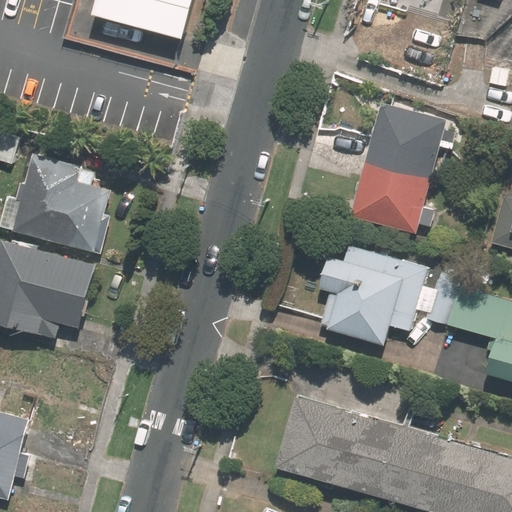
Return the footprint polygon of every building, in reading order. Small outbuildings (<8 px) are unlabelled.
[(212,0),(118,0),(116,9),(204,32),(212,0)] [(455,125),(459,112),(399,93),(363,209),(422,228),(449,143),(461,147),(466,129),(455,125)] [(32,132),(0,122),(0,154),(23,161),(32,132)] [(17,189),(8,222),(111,249),(127,188),(107,182),(112,165),(47,148),(35,194),(17,189)] [(511,185),(496,250),(511,254),(511,185)] [(19,234),(16,241),(2,237),(0,245),(0,255),(12,258),(0,300),(0,312),(65,331),(70,315),(93,322),(111,259),(19,234)] [(471,270),(359,236),(355,251),(340,247),(330,280),(343,284),(334,316),(403,337),(408,320),(424,325),(429,311),(508,336),(503,354),(511,356),(511,293),(468,280),(471,270)] [(511,511),(511,439),(308,382),(288,454),(497,511),(511,511)] [(42,409),(0,398),(0,500),(6,502),(9,492),(20,495),(42,409)]
